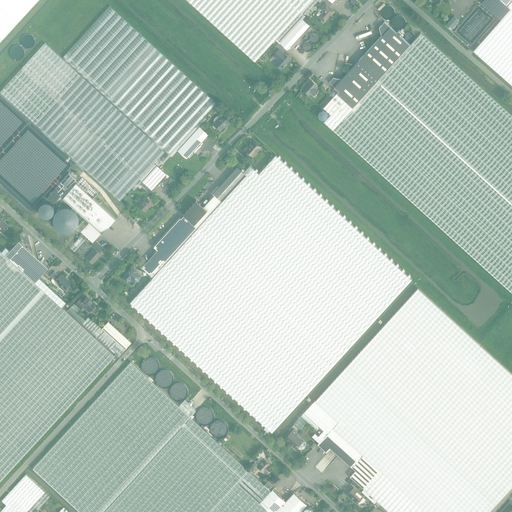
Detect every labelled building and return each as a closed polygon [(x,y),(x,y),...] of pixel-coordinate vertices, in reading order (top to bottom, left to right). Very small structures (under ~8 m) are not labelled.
[(0,0),(0,41),(37,0),(0,0)] [(283,52),(286,49),(280,44),(303,20),(302,20),(305,16),(302,13),(302,12),(305,14),(318,0),(187,0),(255,61),(275,39),(279,43),(276,46),(279,49),(283,52)] [(328,0),(321,0),(325,3),(320,9),(323,11),(321,13),(319,12),(316,15),(318,16),(318,17),(318,18),(320,19),(320,20),(321,21),(321,20),(324,22),(334,11),(329,6),(332,3),(328,0)] [(500,20),(473,51),(511,84),(511,0),(507,5),(511,9),(500,20)] [(483,0),(481,3),(497,18),(500,20),(511,9),(507,5),(511,0),(491,0),(490,3),(486,1),(486,0),(483,0)] [(122,110),(170,154),(172,156),(177,150),(199,126),(206,119),(204,117),(216,103),(176,67),(138,32),(109,6),(85,32),(63,57),(122,110)] [(451,22),(447,27),(452,32),(452,31),(460,22),(455,18),(451,22)] [(286,49),(287,50),(309,26),(303,20),(280,44),(286,49)] [(331,114),(324,122),(333,130),(410,45),(400,35),(401,33),(398,31),(397,32),(384,21),(379,27),(382,35),(341,79),(333,77),(329,82),(339,91),(331,100),(330,100),(327,104),(324,108),(331,114)] [(511,117),(420,34),(410,45),(333,130),(511,292),(511,117)] [(44,42),(0,91),(83,167),(120,201),(132,187),(134,190),(140,184),(157,165),(154,163),(164,152),(124,115),(44,42)] [(279,49),(273,55),(278,60),(274,64),(281,70),(283,67),(284,68),(284,67),(284,66),(286,64),(285,63),(289,58),(283,52),(279,49)] [(303,88),(303,89),(309,95),(311,92),(314,95),(318,91),(315,88),(317,85),(311,80),(306,86),(305,85),(303,87),(303,88)] [(220,117),(219,116),(218,116),(216,116),(215,117),(214,118),(214,119),(213,120),(213,121),(215,123),(213,124),(220,130),(225,124),(226,125),(230,121),(222,115),(220,117)] [(208,135),(199,126),(177,150),(186,158),(208,135)] [(251,157),(260,148),(253,141),(247,147),(246,146),(243,150),(251,157)] [(151,279),(131,302),(152,322),(176,343),(248,409),(272,432),(315,384),(340,356),(411,279),(395,265),(370,242),(275,155),(259,173),(253,167),(251,165),(244,173),(247,175),(222,202),(151,279)] [(149,193),(152,190),(166,174),(157,165),(140,184),(149,193)] [(237,167),(213,194),(222,202),(247,175),(244,173),(237,167)] [(69,173),(61,182),(67,188),(75,179),(69,173)] [(103,233),(116,219),(76,183),(63,197),(103,233)] [(58,186),(47,198),(54,204),(64,192),(58,186)] [(219,199),(215,195),(204,206),(197,199),(183,214),(184,215),(181,218),(181,217),(154,247),(157,250),(140,269),(150,278),(156,272),(198,227),(214,209),(212,207),(219,199)] [(153,202),(146,197),(139,205),(145,211),(149,207),(149,206),(153,202)] [(0,218),(0,230),(2,232),(8,225),(4,221),(3,222),(0,218)] [(85,240),(81,236),(70,247),(75,252),(85,240)] [(5,248),(1,252),(34,282),(38,278),(47,267),(26,248),(28,246),(21,239),(19,241),(17,240),(12,245),(9,248),(8,250),(5,248)] [(101,254),(99,252),(103,247),(96,240),(91,245),(95,248),(87,257),(93,263),(101,254)] [(0,481),(16,463),(19,460),(114,356),(61,307),(65,303),(38,278),(34,282),(1,252),(0,251),(0,481)] [(135,282),(141,276),(131,267),(125,273),(126,274),(123,278),(127,281),(130,278),(135,282)] [(65,288),(66,290),(67,290),(69,289),(69,288),(70,287),(70,286),(68,285),(71,282),(65,277),(65,278),(61,274),(59,276),(53,271),(50,276),(53,278),(55,280),(65,289),(65,288)] [(43,274),(40,277),(49,285),(51,282),(43,274)] [(324,391),(304,413),(320,427),(319,427),(316,431),(320,434),(318,436),(315,433),(312,436),(319,443),(333,428),(379,470),(362,488),(364,489),(364,490),(377,501),(380,504),(381,505),(388,511),(488,511),(497,502),(511,485),(511,374),(417,288),(347,365),(324,391)] [(95,307),(93,305),(95,304),(91,300),(91,301),(85,296),(82,300),(79,297),(74,303),(80,308),(82,305),(84,307),(85,306),(89,310),(90,309),(92,311),(93,311),(94,309),(95,307)] [(76,311),(80,308),(74,303),(67,311),(118,357),(131,342),(108,321),(101,328),(88,316),(85,319),(76,311)] [(80,511),(102,511),(164,444),(195,411),(184,400),(179,406),(131,362),(33,468),(80,511)] [(215,416),(215,414),(215,412),(214,411),(213,410),(211,408),(210,408),(209,407),(207,407),(205,407),(204,407),(202,408),(201,409),(200,411),(199,412),(198,413),(198,415),(198,417),(198,418),(199,420),(200,421),(201,422),(203,423),(205,424),(206,424),(208,424),(210,423),(211,423),(212,422),(214,420),(214,419),(215,417),(215,416)] [(264,485),(247,469),(208,432),(210,430),(204,425),(202,423),(202,424),(200,426),(191,417),(104,511),(272,511),(262,502),(270,491),(264,485)] [(306,423),(300,417),(293,424),(300,430),(306,423)] [(228,430),(228,428),(227,426),(227,424),(226,423),(224,422),(223,422),(221,421),(220,421),(218,421),(217,422),(215,422),(213,424),(213,425),(212,426),(211,428),(211,430),(211,431),(212,433),(213,434),(214,435),(215,437),(216,437),(217,438),(219,438),(221,438),(223,438),(224,437),(226,436),(227,434),(228,433),(228,431),(228,430)] [(330,448),(351,468),(351,467),(355,471),(350,476),(354,480),(357,483),(362,488),(379,470),(333,428),(319,443),(317,444),(326,452),(330,448)] [(290,444),(294,447),(295,446),(296,446),(296,445),(298,447),(302,442),(300,440),(294,434),(297,432),(294,429),(291,432),(285,438),(290,443),(290,444)] [(254,473),(258,468),(263,472),(264,472),(267,474),(272,469),(270,468),(271,468),(270,467),(268,466),(269,464),(264,459),(258,466),(256,464),(250,470),(254,473)] [(6,505),(0,511),(26,511),(33,505),(36,507),(38,509),(50,496),(26,474),(2,501),(6,505)] [(299,511),(307,504),(292,489),(283,498),(273,489),(275,486),(268,480),(264,485),(270,491),(262,502),(272,511),(299,511)] [(363,497),(354,488),(348,494),(353,499),(352,500),(356,504),(363,497)] [(364,490),(362,492),(372,502),(374,504),(377,501),(364,490)]
